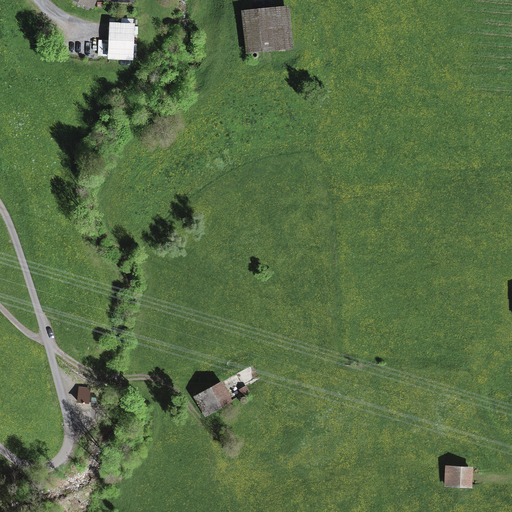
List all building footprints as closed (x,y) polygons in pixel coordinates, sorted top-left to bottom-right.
[(94,0),(65,0),(64,2),(90,13),(94,3),(94,0)] [(288,7),(241,12),(246,56),(293,51),(288,7)] [(134,24),(107,24),(107,41),(98,41),(98,58),(107,58),(106,63),(134,64),(134,24)] [(232,402),(221,382),(194,397),(206,417),(232,402)] [(91,388),(79,387),(77,403),(89,404),(91,388)] [(472,468),(446,467),(445,488),(472,488),(472,468)]
